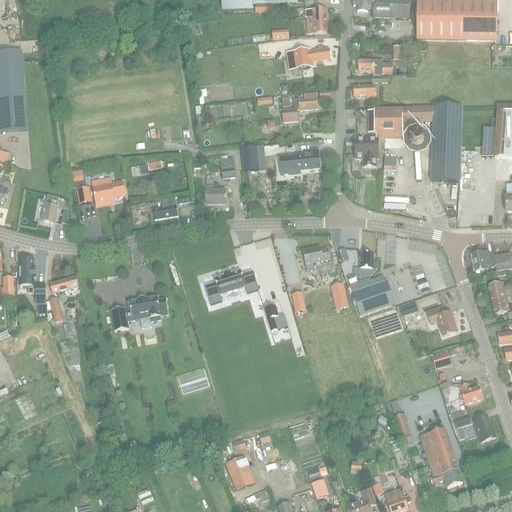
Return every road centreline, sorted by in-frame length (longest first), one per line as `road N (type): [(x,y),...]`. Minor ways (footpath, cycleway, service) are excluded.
road 1 (residential): [(336,222),(211,226),(78,249),(0,233)]
road 2 (residential): [(336,222),(346,0)]
road 3 (residential): [(511,428),(454,238)]
